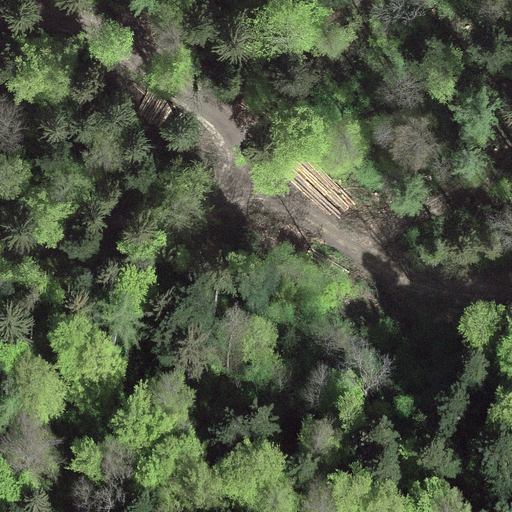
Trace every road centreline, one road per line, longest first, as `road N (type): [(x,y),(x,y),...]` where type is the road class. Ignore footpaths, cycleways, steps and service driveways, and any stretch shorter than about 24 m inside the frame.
road 1 (track): [(0,18),(68,20),(102,31),(210,98),(240,141),(236,177),(214,198),(0,251)]
road 2 (track): [(511,327),(430,384),(227,437),(123,511)]
road 3 (track): [(236,177),(422,282),(464,293),(511,290)]
road 4 (track): [(511,145),(439,205),(274,200)]
